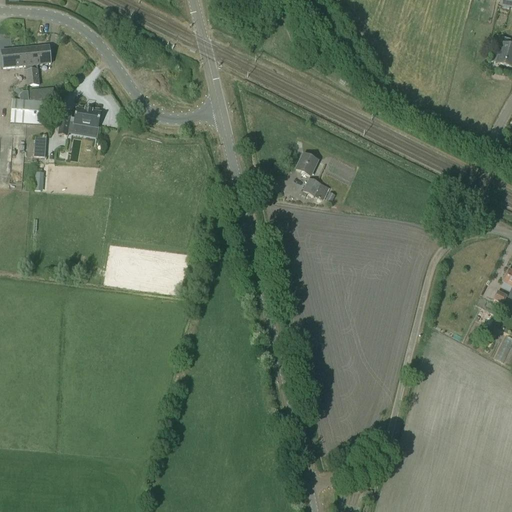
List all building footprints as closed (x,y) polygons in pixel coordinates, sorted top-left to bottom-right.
[(511,47),(501,45),(498,56),(494,55),(492,63),(496,64),(495,65),(511,69),(511,47)] [(48,48),(1,52),(3,70),(24,68),(26,88),(39,87),(37,66),(50,65),(48,48)] [(20,101),(12,101),(10,124),(43,126),(45,103),(28,102),(27,93),(22,93),(20,97),(20,101)] [(67,134),(82,136),(84,127),(98,130),(100,113),(92,112),(92,111),(84,110),(84,111),(76,109),(74,120),(70,119),(70,117),(61,115),(57,136),(67,138),(67,134)] [(33,158),(44,159),(44,147),(34,146),(33,158)] [(310,179),(317,163),(303,156),(295,171),(310,179)] [(42,174),(35,174),(33,192),(40,192),(42,174)] [(323,202),(329,190),(309,180),(303,193),(323,202)] [(331,204),(334,196),(329,194),(326,201),(331,204)] [(511,272),(508,270),(502,283),(511,287),(511,272)] [(502,305),(506,297),(497,293),(493,301),(502,305)]
